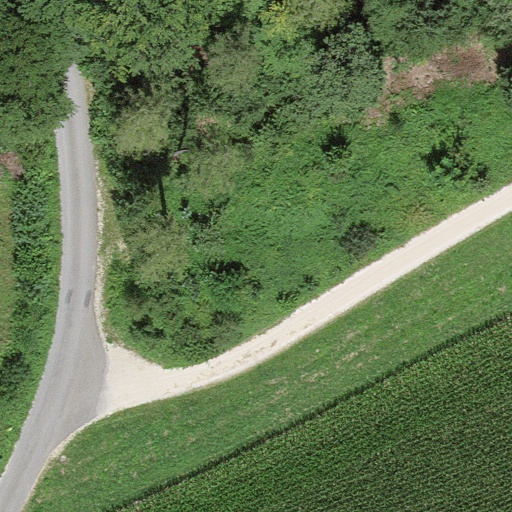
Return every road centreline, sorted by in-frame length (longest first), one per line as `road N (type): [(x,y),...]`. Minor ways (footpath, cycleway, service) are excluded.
road 1 (track): [(52,417),(232,362),(511,197)]
road 2 (track): [(52,417),(80,179),(39,0)]
